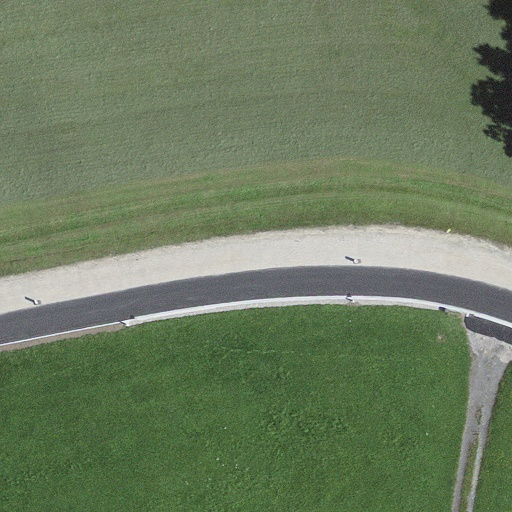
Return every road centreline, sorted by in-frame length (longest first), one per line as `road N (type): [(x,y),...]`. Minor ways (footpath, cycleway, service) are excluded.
road 1 (tertiary): [(0,315),(302,267),(390,269),(511,289)]
road 2 (track): [(511,295),(475,422),(463,511)]
